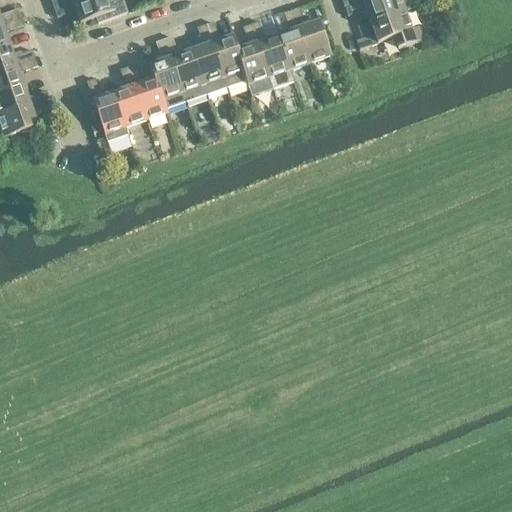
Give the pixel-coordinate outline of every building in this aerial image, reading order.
[(63,0),(60,0),(51,3),(54,12),(66,7),(63,0)] [(86,0),(72,5),(66,7),(69,16),(75,13),(80,26),(97,20),(99,26),(129,15),(123,0),(86,0)] [(351,0),(342,3),(344,10),(357,6),(354,0),(351,0)] [(370,24),(405,12),(400,0),(373,0),(357,6),(359,14),(366,12),(370,24)] [(359,14),(357,6),(344,10),(347,18),(359,14)] [(66,7),(54,12),(57,20),(69,16),(66,7)] [(304,22),(299,10),(292,12),(296,25),(304,22)] [(21,20),(18,12),(6,16),(8,24),(21,20)] [(296,25),(292,12),(284,15),(288,28),(296,25)] [(370,24),(375,37),(368,39),(371,48),(378,45),(394,40),(398,51),(423,42),(419,29),(412,31),(405,12),(370,24)] [(21,20),(8,24),(11,32),(23,27),(21,20)] [(263,36),(259,24),(251,27),(255,39),(263,36)] [(310,66),(332,59),(319,24),(298,31),(310,66)] [(217,37),(213,25),(205,27),(209,39),(217,37)] [(290,34),(278,38),(290,73),(310,66),(298,31),(296,25),(288,28),(290,34)] [(0,26),(0,49),(9,46),(2,26),(0,26)] [(209,39),(205,27),(197,30),(201,42),(209,39)] [(251,27),(243,30),(247,42),(255,39),(251,27)] [(294,84),(290,73),(278,38),(265,42),(263,36),(255,39),(257,45),(269,80),(273,90),(294,84)] [(237,52),(238,52),(233,38),(211,46),(224,81),(243,74),(244,74),(237,52)] [(172,39),(164,42),(168,54),(176,51),(172,39)] [(191,53),(203,88),(224,81),(211,46),(209,39),(201,42),(204,49),(191,53)] [(249,48),(238,52),(237,52),(244,74),(243,74),(248,87),(269,80),(257,45),(255,39),(247,42),(249,48)] [(368,39),(356,43),(359,52),(371,48),(368,39)] [(160,57),(168,54),(164,42),(156,44),(160,57)] [(9,46),(0,49),(0,72),(16,67),(23,65),(20,57),(14,59),(9,46)] [(20,57),(23,65),(35,60),(32,53),(20,57)] [(170,60),(183,95),(203,88),(191,53),(170,60)] [(183,95),(170,60),(168,54),(160,57),(162,63),(149,68),(154,81),(155,81),(163,102),(183,95)] [(38,68),(35,60),(23,65),(25,73),(38,68)] [(0,95),(24,87),(16,67),(0,72),(0,95)] [(140,79),(136,67),(128,70),(132,82),(140,79)] [(128,70),(119,73),(123,85),(132,82),(128,70)] [(86,84),(90,96),(99,94),(95,81),(86,84)] [(155,81),(154,81),(134,88),(146,123),(168,116),(163,102),(155,81)] [(24,87),(0,95),(0,118),(31,107),(24,87)] [(126,130),(146,123),(134,88),(114,95),(126,130)] [(49,101),(46,93),(34,97),(37,106),(49,101)] [(103,132),(105,138),(107,145),(128,137),(126,130),(114,95),(105,98),(104,95),(99,94),(90,96),(92,103),(100,125),(103,132)] [(49,101),(37,106),(40,114),(52,109),(49,101)] [(31,107),(0,118),(0,141),(38,129),(31,107)] [(93,135),(103,132),(100,125),(91,129),(93,135)]
